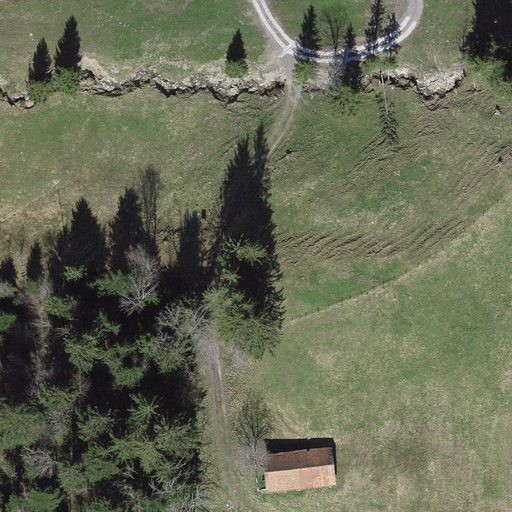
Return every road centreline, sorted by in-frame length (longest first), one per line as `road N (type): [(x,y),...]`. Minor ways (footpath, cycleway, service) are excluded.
road 1 (track): [(257,511),(220,478),(212,387),(227,204),(296,102),(286,47)]
road 2 (track): [(412,0),(411,17),(385,41),(333,57),(286,47),(257,0)]
